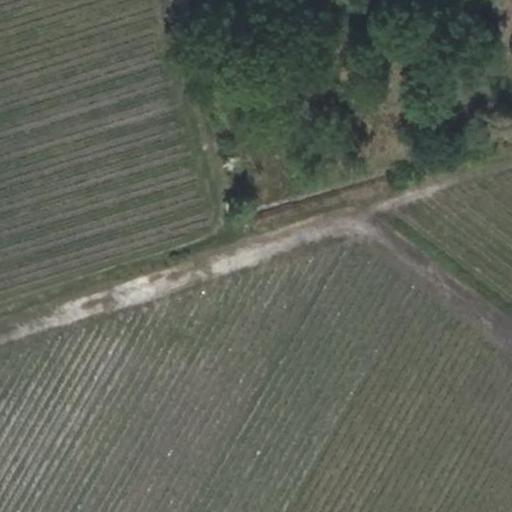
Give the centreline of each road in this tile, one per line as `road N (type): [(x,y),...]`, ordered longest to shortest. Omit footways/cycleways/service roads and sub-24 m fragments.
road 1 (track): [(0,322),(354,231),(511,344)]
road 2 (track): [(182,0),(260,255)]
